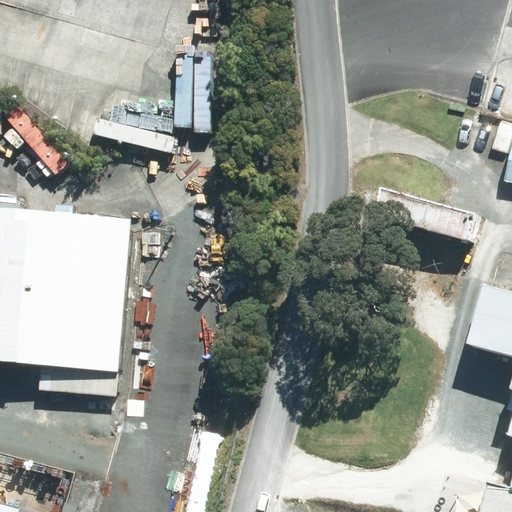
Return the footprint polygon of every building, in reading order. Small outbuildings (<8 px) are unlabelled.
[(37,0),(0,0),(35,9),(37,0)] [(389,193),(382,220),(475,244),(482,217),(389,193)] [(0,363),(45,367),(43,393),(119,398),(132,222),(0,211),(0,363)] [(511,511),(511,295),(490,289),(475,347),(511,357),(511,490),(495,486),(487,511),(511,511)] [(0,503),(0,511),(22,511),(23,509),(0,503)]
